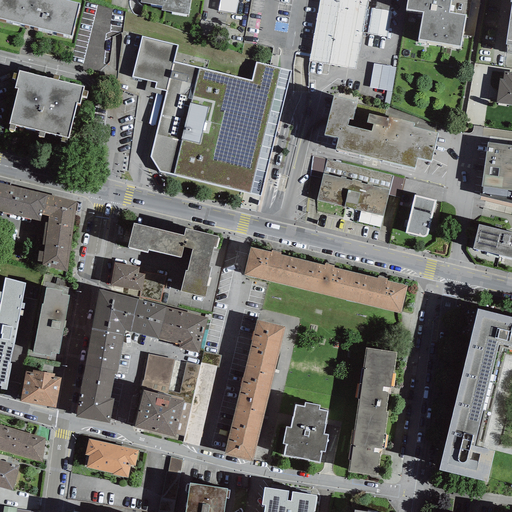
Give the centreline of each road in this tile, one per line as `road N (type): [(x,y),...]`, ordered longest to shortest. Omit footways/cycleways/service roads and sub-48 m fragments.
road 1 (residential): [(62,420),(266,472),(420,495)]
road 2 (residential): [(105,191),(451,273)]
road 3 (unknown): [(0,70),(40,57),(136,89),(140,119),(127,196)]
road 4 (unknown): [(243,224),(209,457)]
road 5 (residential): [(105,191),(62,420)]
road 6 (residential): [(420,495),(451,273)]
road 7 (unknown): [(112,433),(135,350),(189,357)]
